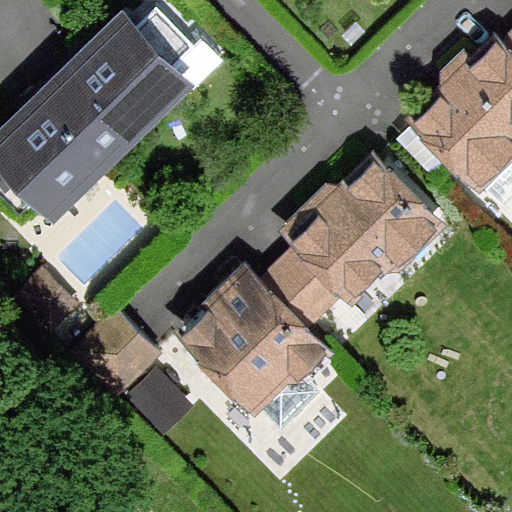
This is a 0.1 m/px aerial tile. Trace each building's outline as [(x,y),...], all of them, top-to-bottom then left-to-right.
[(135,24),(125,15),(50,90),(106,149),(183,73),(174,63),(196,42),(158,2),(135,24)] [(419,114),(400,133),(434,169),(454,148),(505,200),(511,192),(511,42),(505,36),(499,29),(473,52),(467,46),(448,65),(447,80),(416,109),(419,114)] [(106,149),(50,90),(0,137),(0,143),(7,150),(0,157),(0,190),(22,213),(44,190),(54,200),(106,149)] [(327,182),(287,223),(300,236),(347,283),(353,289),(385,260),(400,260),(443,217),(376,148),(339,184),(327,182)] [(300,236),(262,275),(308,321),(347,283),(300,236)] [(182,324),(281,423),(317,387),(303,373),(331,345),(308,321),(262,275),(246,260),(182,324)] [(44,265),(18,290),(50,323),(76,297),(44,265)] [(117,305),(75,346),(117,388),(159,347),(137,325),(117,305)]
